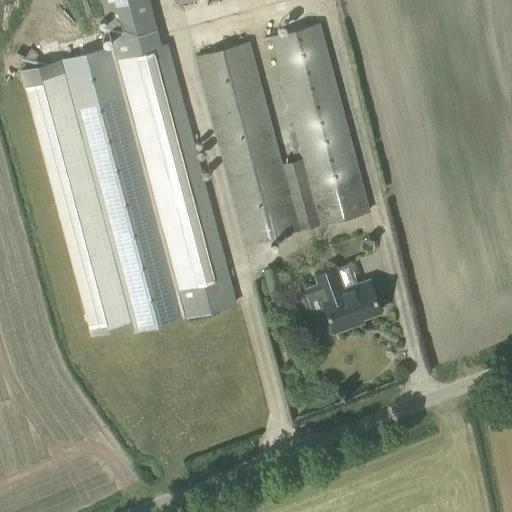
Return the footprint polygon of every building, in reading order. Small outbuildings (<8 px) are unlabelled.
[(101,0),(117,57),(122,77),(121,77),(182,300),(232,286),(172,64),(170,64),(165,44),(163,45),(151,0),(101,0)] [(270,38),(303,158),(321,224),(369,211),(319,25),(270,38)] [(246,244),(299,229),(281,164),(247,44),(195,58),(246,244)] [(272,300),(287,296),(278,265),(263,269),(272,300)] [(343,289),(335,266),(315,273),(323,296),(322,297),(334,331),(352,325),(351,321),(381,310),(370,279),(343,289)]
